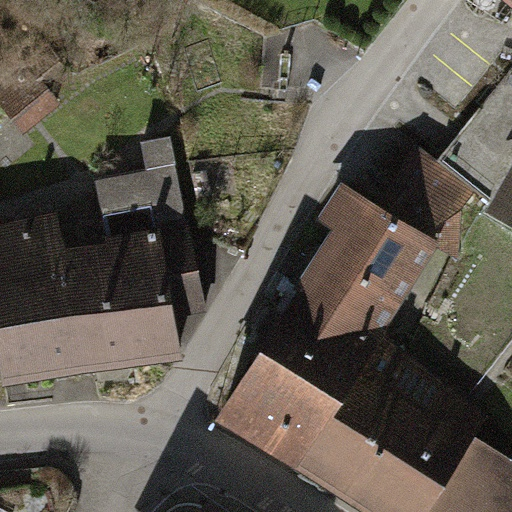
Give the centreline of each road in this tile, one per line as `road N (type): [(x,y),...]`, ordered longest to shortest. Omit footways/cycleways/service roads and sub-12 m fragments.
road 1 (residential): [(432,0),(327,140),(164,433)]
road 2 (residential): [(164,433),(0,436)]
road 3 (residential): [(304,511),(164,433)]
